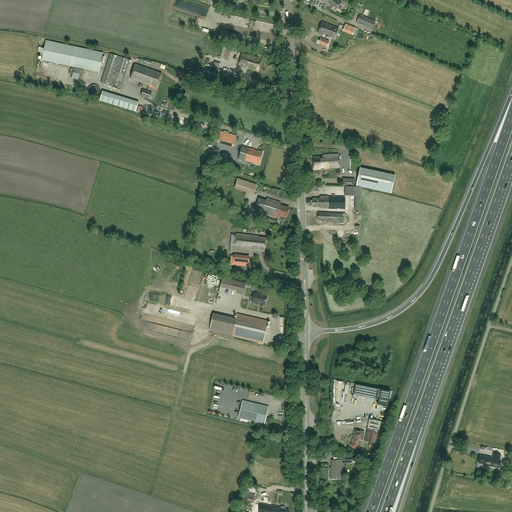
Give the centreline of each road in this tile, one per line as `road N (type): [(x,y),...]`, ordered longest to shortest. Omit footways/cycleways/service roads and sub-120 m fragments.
road 1 (motorway): [(511,113),(371,511)]
road 2 (motorway): [(511,105),(414,299),(371,324),(305,331)]
road 3 (tertiary): [(305,331),(288,15)]
road 4 (motorway): [(417,425),(511,160)]
road 5 (unclassified): [(430,511),(511,259)]
road 6 (primary): [(306,511),(305,331)]
